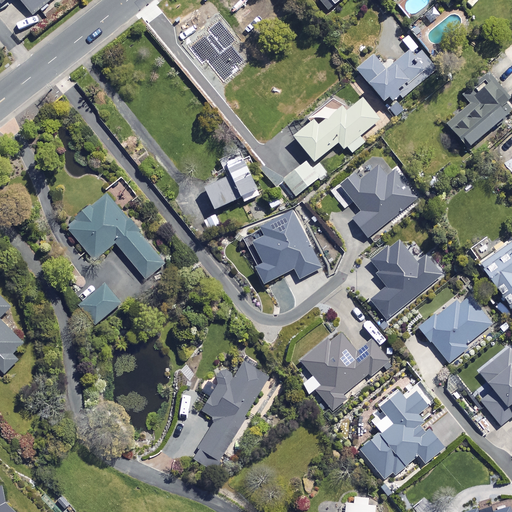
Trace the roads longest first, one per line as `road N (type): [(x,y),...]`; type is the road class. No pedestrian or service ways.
road 1 (residential): [(0,221),(57,300),(88,437),(113,460),(228,511)]
road 2 (tertiary): [(0,100),(123,0)]
